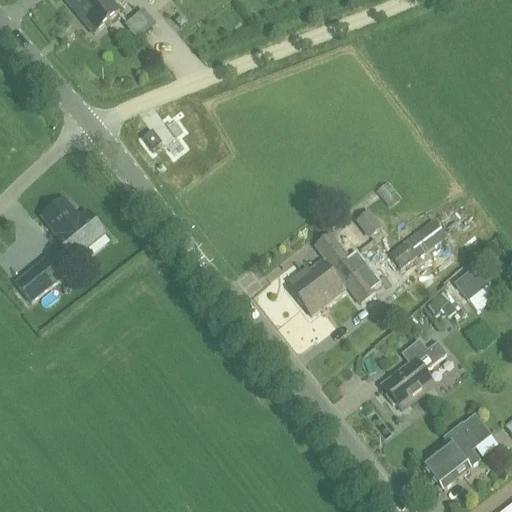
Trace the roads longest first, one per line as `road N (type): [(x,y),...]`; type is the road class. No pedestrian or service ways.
road 1 (unclassified): [(396,511),(89,124)]
road 2 (track): [(89,124),(414,0)]
road 3 (unclassified): [(89,124),(0,20)]
road 4 (unclassified): [(0,207),(89,124)]
